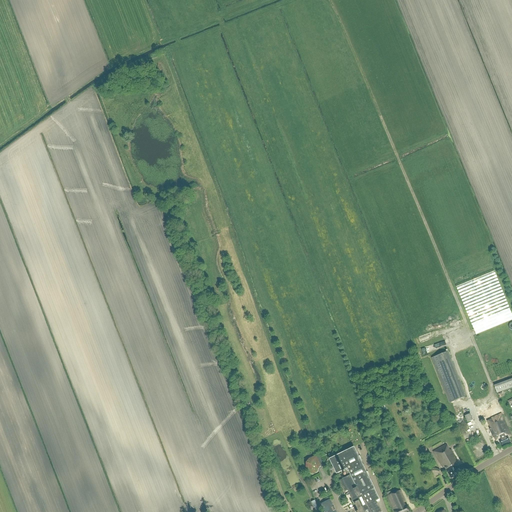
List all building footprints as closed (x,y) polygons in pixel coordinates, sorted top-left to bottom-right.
[(339,0),(343,13),(387,0),(339,0)] [(438,119),(394,135),(399,147),(442,130),(438,119)] [(457,287),(476,334),(511,318),(511,315),(494,272),(457,287)] [(511,381),(495,388),(498,394),(511,389),(511,381)] [(446,393),(449,403),(466,396),(462,387),(446,393)] [(486,421),(496,442),(499,441),(502,447),(510,444),(507,437),(511,435),(501,414),(486,421)] [(444,467),(451,479),(462,473),(457,464),(458,463),(451,450),(449,451),(446,445),(434,452),(443,468),(444,467)] [(354,447),(340,454),(330,459),(337,474),(345,470),(349,477),(340,481),(345,491),(348,490),(358,511),(381,511),(376,502),(379,500),(374,489),(375,489),(354,447)] [(306,463),(307,465),(306,467),(310,474),(312,475),(317,472),(318,470),(317,470),(317,468),(321,466),(317,457),(315,456),(309,459),(309,461),(307,462),(306,463)] [(388,496),(395,511),(408,511),(410,511),(407,505),(405,506),(404,502),(405,502),(400,490),(388,496)] [(320,502),(325,511),(336,511),(329,498),(320,502)]
